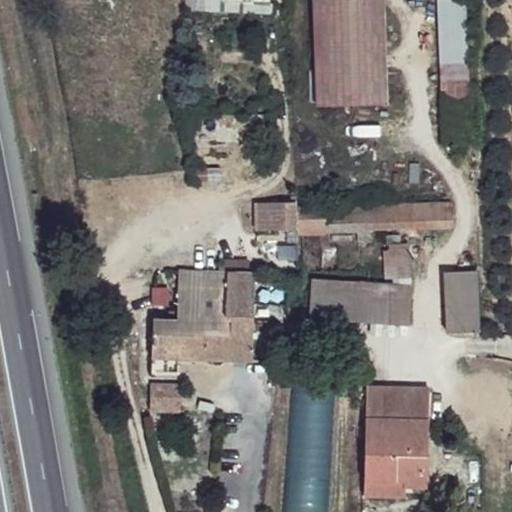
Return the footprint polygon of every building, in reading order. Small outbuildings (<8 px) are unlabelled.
[(194,0),(195,14),(247,13),(247,0),(194,0)] [(382,0),(313,0),(318,108),(386,105),(382,0)] [(467,101),(465,0),(437,0),(439,101),(467,101)] [(297,206),(269,210),(271,231),(298,230),(298,213),(297,206)] [(458,206),(298,213),(298,230),(459,225),(458,206)] [(406,242),(386,242),(387,252),(406,251),(406,242)] [(407,261),(386,262),(387,281),(409,281),(407,261)] [(474,264),(441,265),(444,323),(477,322),(474,264)] [(260,278),(205,272),(203,286),(203,330),(232,333),(231,358),(254,359),(260,278)] [(392,287),(311,282),(307,320),(389,324),(392,287)] [(203,286),(181,284),(179,308),(173,307),(171,318),(155,317),(155,353),(231,358),(232,333),(203,330),(203,286)] [(428,387),(370,380),(365,470),(401,471),(401,478),(423,479),(428,387)] [(179,414),(179,384),(150,384),(150,414),(179,414)] [(286,387),(285,502),(328,502),(329,387),(286,387)] [(401,471),(365,470),(364,489),(400,490),(401,478),(401,471)]
